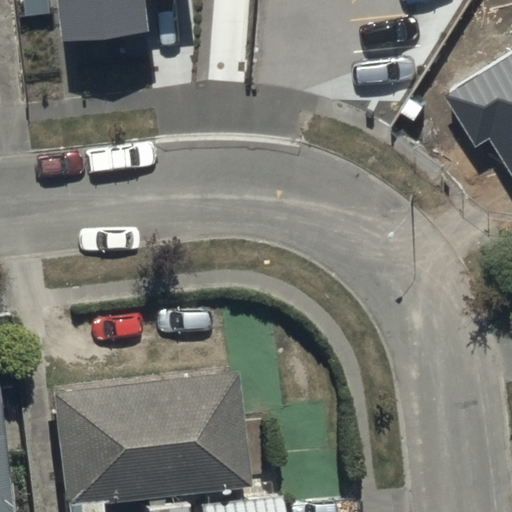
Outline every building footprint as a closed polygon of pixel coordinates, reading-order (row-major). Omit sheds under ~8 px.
[(57,0),(62,42),(149,32),(146,2),(159,0),(57,0)] [(511,55),(445,96),(476,147),(490,139),(511,174),(511,55)] [(234,369),(50,381),(57,491),(64,491),(65,511),(99,511),(98,492),(139,490),(140,511),(181,511),(180,483),(242,479),(234,369)] [(0,511),(7,511),(0,430),(0,405),(18,404),(15,378),(0,379),(0,511)] [(279,511),(279,491),(195,495),(196,511),(279,511)]
